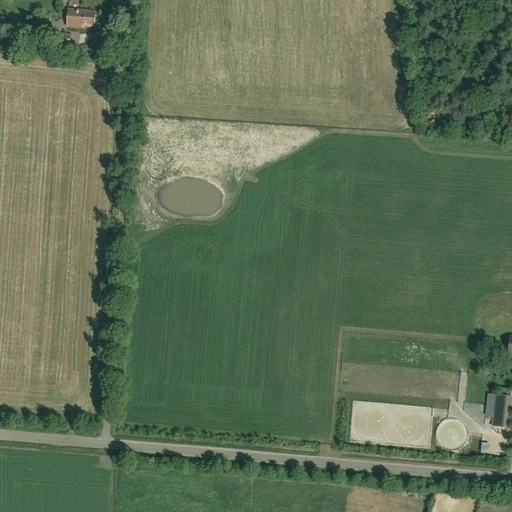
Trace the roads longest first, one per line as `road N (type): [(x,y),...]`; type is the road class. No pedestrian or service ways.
road 1 (unclassified): [(0,434),(511,478)]
road 2 (track): [(105,445),(132,61)]
